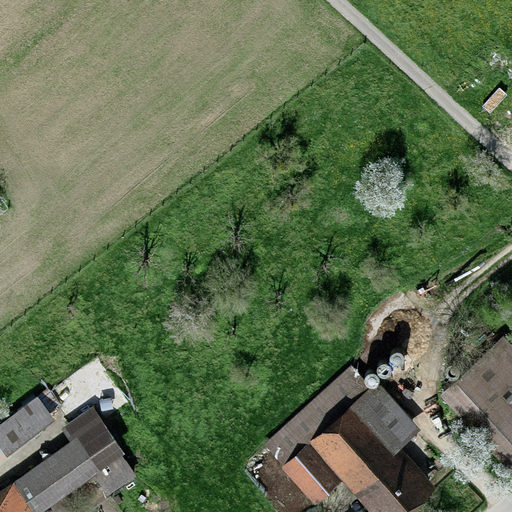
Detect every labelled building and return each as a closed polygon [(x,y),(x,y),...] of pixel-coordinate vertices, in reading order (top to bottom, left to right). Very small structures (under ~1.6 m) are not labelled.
[(505,466),(511,459),(511,343),(504,335),(439,394),(505,466)] [(389,511),(393,511),(421,488),(387,449),(412,427),(374,383),(319,432),(389,511)] [(0,497),(4,503),(0,505),(0,511),(36,511),(35,511),(78,480),(90,496),(109,482),(97,466),(119,451),(89,409),(67,425),(79,441),(17,485),(14,480),(0,490),(0,497)] [(0,453),(7,449),(4,446),(32,425),(21,411),(0,427),(0,453)] [(286,463),(312,492),(335,472),(309,443),(286,463)]
